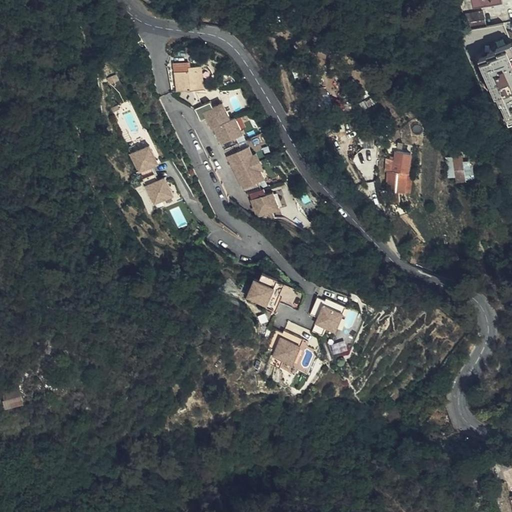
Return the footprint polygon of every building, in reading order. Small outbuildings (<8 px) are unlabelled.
[(484,27),(482,19),(480,12),(461,16),(465,32),(484,27)] [(502,24),(484,27),(465,32),(456,34),(463,50),(483,37),(503,26),(502,24)] [(483,37),(463,50),(482,91),(491,99),(495,97),(479,60),(488,56),(487,54),(497,50),(496,48),(510,42),(503,26),(483,37)] [(479,60),(495,97),(498,96),(511,124),(511,123),(511,45),(510,42),(496,48),(497,50),(487,54),(488,56),(479,60)] [(191,57),(172,59),(173,68),(192,66),(192,63),(191,57)] [(200,62),(192,63),(192,66),(173,68),(175,89),(177,89),(194,87),(203,86),(200,62)] [(117,73),(104,80),(117,105),(130,99),(117,73)] [(205,116),(210,126),(212,126),(215,125),(230,117),(222,100),(212,105),(210,99),(194,106),(200,118),(205,116)] [(230,117),(215,125),(216,127),(214,128),(223,148),(236,141),(233,136),(236,135),(243,131),(235,115),(230,117)] [(363,146),(374,147),(376,133),(365,131),(363,146)] [(236,141),(223,148),(233,168),(235,166),(237,169),(256,160),(253,152),(248,143),(242,147),(239,148),(236,141)] [(142,179),(154,173),(151,166),(158,163),(149,145),(130,154),(142,179)] [(408,173),(411,153),(397,151),(394,163),(393,170),(406,172),(408,173)] [(260,167),(256,160),(237,169),(238,172),(236,173),(245,193),(248,192),(258,188),(255,180),(257,179),(264,176),(260,167)] [(394,163),(389,162),(387,170),(389,170),(385,190),(388,190),(398,191),(403,192),(406,172),(393,170),(394,163)] [(408,173),(406,172),(403,192),(411,194),(414,174),(408,173)] [(157,180),(154,173),(142,179),(153,204),(173,195),(164,177),(157,180)] [(258,188),(248,192),(256,216),(279,207),(273,190),(266,192),(263,193),(261,187),(258,188)] [(398,191),(388,190),(387,204),(397,205),(398,191)] [(278,278),(262,271),(259,280),(254,278),(247,296),(252,298),(250,302),(256,304),(257,301),(267,305),(277,280),(278,278)] [(274,308),(284,283),(277,280),(267,305),(274,308)] [(336,330),(347,304),(337,300),(336,302),(331,301),(332,298),(327,296),(326,299),(318,296),(311,314),(318,317),(317,322),(313,331),(323,335),(326,326),(336,330)] [(288,333),(284,331),(282,335),(275,331),(268,349),(275,352),(273,357),(270,365),(280,370),(283,361),(293,365),(301,346),(304,339),(293,335),(292,337),(288,335),(288,333)] [(3,392),(6,406),(23,401),(19,387),(3,392)]
